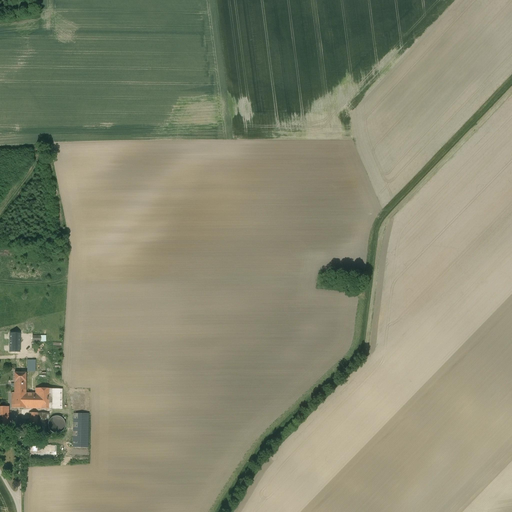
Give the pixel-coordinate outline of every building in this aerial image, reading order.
[(35,371),(35,359),(26,359),(26,371),(35,371)] [(14,393),(26,393),(26,373),(14,373),(14,393)] [(14,393),(12,393),(12,408),(55,409),(55,389),(35,389),(35,394),(26,393),(14,393)] [(11,404),(0,403),(0,426),(10,427),(11,404)] [(88,415),(72,414),(71,447),(87,448),(88,415)] [(64,427),(59,419),(57,421),(58,424),(59,426),(56,428),(58,431),(64,427)]
